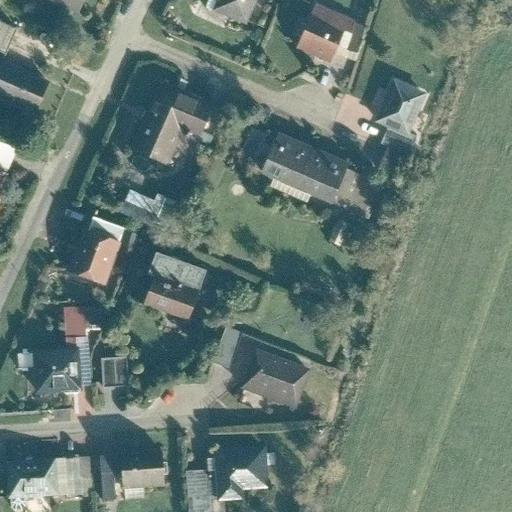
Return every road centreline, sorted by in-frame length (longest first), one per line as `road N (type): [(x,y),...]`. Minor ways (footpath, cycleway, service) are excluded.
road 1 (residential): [(0,304),(128,36)]
road 2 (residential): [(128,36),(312,113)]
road 3 (residential): [(0,431),(192,418)]
